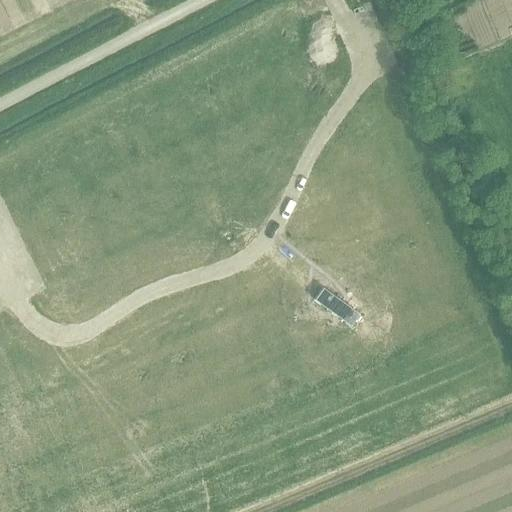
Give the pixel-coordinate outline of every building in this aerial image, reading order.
[(417,145),(378,148),(379,164),(418,161),(417,145)] [(75,176),(28,184),(31,202),(78,194),(75,176)] [(408,237),(396,208),(380,215),(391,244),(408,237)] [(359,314),(323,289),(315,300),(351,326),(359,314)] [(474,336),(471,316),(426,323),(429,343),(474,336)] [(130,319),(113,328),(127,357),(145,349),(130,319)] [(261,386),(313,392),(315,372),(263,366),(261,386)] [(365,393),(344,403),(365,453),(387,443),(365,393)] [(151,415),(95,413),(95,439),(149,441),(151,415)]
